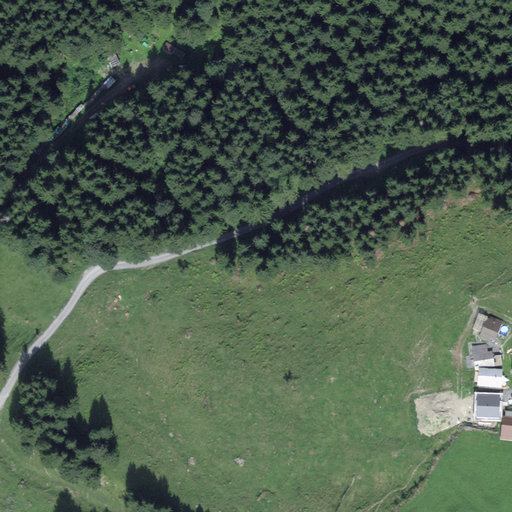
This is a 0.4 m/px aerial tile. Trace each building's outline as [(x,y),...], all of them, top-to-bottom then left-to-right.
[(501,325),(488,319),(481,336),(488,339),(489,337),(495,339),(501,325)] [(473,349),(475,367),(493,365),(492,353),(486,353),(485,348),(473,349)] [(501,372),(481,370),(479,384),(500,386),(501,372)] [(497,400),(481,399),(480,414),(497,415),(497,400)] [(511,419),(504,419),(502,438),(511,439),(511,419)]
